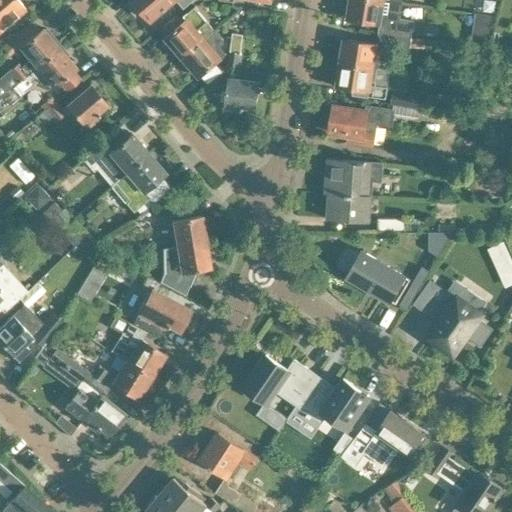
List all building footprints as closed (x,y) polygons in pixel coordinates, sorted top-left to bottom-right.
[(0,0),(0,29),(25,8),(17,0),(0,0)] [(133,0),(150,20),(164,8),(166,9),(176,0),(183,8),(191,0),(133,0)] [(401,4),(379,0),(347,0),(346,8),(349,8),(347,19),(380,24),(378,34),(411,38),(413,20),(398,18),(401,4)] [(161,28),(168,35),(165,38),(182,57),(204,39),(215,29),(214,29),(194,6),(184,15),(187,19),(183,22),(177,14),(161,28)] [(9,67),(0,75),(0,96),(12,87),(18,82),(58,48),(50,38),(53,36),(46,28),(43,30),(42,29),(40,31),(32,22),(17,34),(12,38),(20,47),(19,48),(28,58),(21,65),(18,62),(10,69),(9,67)] [(204,39),(182,57),(199,77),(227,53),(218,42),(223,38),(215,29),(204,39)] [(487,34),(473,32),(471,44),(484,46),(487,34)] [(339,49),(337,62),(390,70),(392,52),(408,54),(409,46),(425,47),(426,40),(411,38),(378,34),(376,44),(344,39),(343,49),(339,49)] [(231,36),(228,52),(240,54),(243,38),(231,36)] [(58,48),(18,82),(25,90),(37,80),(45,89),(50,85),(53,87),(60,82),(67,91),(80,80),(72,71),(76,68),(58,48)] [(240,54),(228,52),(226,65),(239,67),(240,54)] [(337,62),(335,75),(338,75),(337,86),(354,88),(353,93),(372,96),(386,99),(387,89),(387,88),(390,70),(337,62)] [(225,104),(226,104),(226,109),(242,111),(242,109),(243,109),(243,107),(256,108),(259,83),(229,78),(225,104)] [(42,112),(36,117),(43,125),(52,118),(54,120),(63,112),(67,117),(66,118),(78,133),(86,126),(87,128),(99,117),(98,115),(99,114),(97,113),(107,105),(90,85),(70,101),(70,100),(60,108),(55,101),(42,112)] [(394,103),(394,105),(411,107),(412,97),(393,94),(391,103),(394,103)] [(38,106),(42,112),(55,101),(51,96),(38,106)] [(347,141),(367,145),(374,146),(378,123),(393,125),(394,113),(418,117),(419,108),(411,107),(394,105),(393,109),(367,105),(367,110),(334,105),(330,131),(348,134),(347,141)] [(99,145),(84,157),(92,167),(94,165),(111,185),(114,182),(118,179),(148,154),(132,134),(127,138),(119,128),(99,145)] [(118,179),(114,182),(129,200),(126,203),(133,211),(148,199),(152,203),(154,201),(170,187),(161,176),(165,173),(148,154),(118,179)] [(331,172),(329,193),(371,196),(372,181),(382,182),(384,162),(328,158),(327,171),(331,172)] [(28,171),(19,179),(27,187),(35,179),(28,171)] [(37,184),(24,197),(36,209),(49,197),(37,184)] [(17,186),(10,193),(15,199),(23,192),(17,186)] [(371,196),(329,193),(327,219),(369,222),(371,196)] [(53,202),(40,214),(48,223),(61,210),(53,202)] [(80,241),(90,232),(74,216),(62,229),(77,244),(80,241)] [(162,273),(158,284),(185,295),(196,269),(210,267),(201,216),(171,221),(175,246),(161,248),(162,273)] [(377,231),(383,230),(404,230),(419,230),(420,218),(404,218),(377,218),(377,231)] [(439,251),(445,241),(434,234),(428,245),(439,251)] [(390,302),(391,300),(396,304),(411,279),(362,250),(347,276),(390,302)] [(2,263),(0,265),(0,315),(26,290),(9,271),(2,263)] [(422,267),(399,306),(406,310),(426,277),(429,271),(422,267)] [(86,277),(76,293),(89,301),(99,285),(86,277)] [(190,319),(187,317),(190,310),(154,290),(148,300),(133,325),(137,327),(159,338),(165,326),(167,327),(168,325),(179,331),(182,326),(185,327),(190,319)] [(441,319),(434,328),(429,336),(453,354),(466,336),(480,347),(493,328),(478,318),(482,313),(457,296),(454,301),(439,290),(426,309),(441,319)] [(492,345),(510,311),(511,311),(511,304),(490,344),(492,345)] [(23,306),(7,320),(0,326),(0,342),(18,362),(22,358),(27,349),(22,344),(33,333),(43,343),(60,322),(52,313),(40,324),(23,306)] [(150,377),(164,354),(133,335),(137,327),(133,325),(126,321),(115,315),(109,325),(119,332),(120,330),(122,331),(110,351),(116,354),(115,355),(150,377)] [(55,348),(48,358),(80,382),(75,389),(77,390),(65,405),(72,411),(95,429),(96,428),(98,428),(99,427),(109,434),(125,414),(101,396),(108,387),(100,382),(90,374),(55,348)] [(278,392),(295,403),(315,373),(294,359),(287,368),(266,354),(243,387),(269,405),(278,392)] [(115,355),(109,365),(119,371),(112,383),(120,388),(137,398),(150,377),(115,355)] [(98,364),(90,374),(100,382),(107,372),(98,364)] [(315,373),(295,403),(322,422),(326,415),(347,429),(369,395),(344,378),(337,388),(315,373)] [(361,454),(371,440),(381,446),(386,438),(409,454),(424,433),(391,410),(377,431),(366,424),(350,446),(361,454)] [(218,432),(201,459),(209,465),(208,466),(213,470),(211,473),(223,481),(217,491),(236,504),(243,494),(248,497),(273,458),(243,438),(238,445),(218,432)] [(437,477),(439,474),(465,493),(459,502),(452,511),(485,511),(494,499),(495,500),(497,497),(496,496),(502,487),(480,471),(477,475),(450,457),(453,453),(443,446),(426,470),(437,477)] [(0,464),(0,482),(14,495),(2,508),(6,511),(20,511),(22,511),(23,511),(47,511),(51,509),(0,464)] [(286,476),(296,483),(301,475),(292,468),(286,476)] [(158,496),(177,511),(200,511),(206,505),(214,511),(215,511),(221,506),(212,498),(207,504),(199,497),(202,494),(188,483),(185,486),(174,477),(158,496)] [(392,511),(420,511),(411,501),(406,494),(395,481),(386,488),(396,502),(389,508),(392,511)] [(440,506),(448,511),(463,492),(455,486),(440,506)] [(282,511),(298,511),(307,502),(297,493),(282,511)] [(177,511),(158,496),(144,511),(177,511)] [(268,511),(274,505),(260,496),(250,511),(268,511)] [(354,511),(371,511),(363,502),(353,510),(354,511)]
